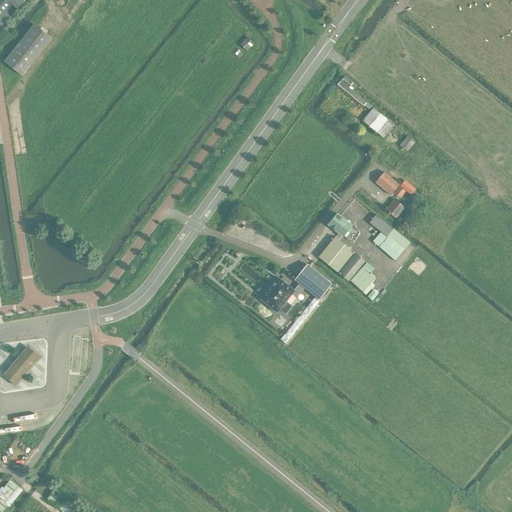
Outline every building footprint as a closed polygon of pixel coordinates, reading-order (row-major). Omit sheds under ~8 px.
[(0,0),(0,27),(24,0),(0,0)] [(34,24),(28,32),(4,62),(22,76),(52,38),(34,24)] [(247,37),(240,44),(247,51),(254,44),(247,37)] [(345,76),(340,81),(336,86),(343,91),(363,107),(364,106),(369,110),(371,106),(367,102),(352,90),(353,89),(356,85),(345,76)] [(387,120),(373,108),(362,120),(376,132),(383,138),(394,125),(387,120)] [(401,146),(407,151),(415,142),(409,136),(401,146)] [(391,195),(400,185),(385,172),(376,182),(391,195)] [(400,186),(410,195),(415,189),(405,180),(400,186)] [(399,198),(405,192),(400,187),(394,193),(399,198)] [(395,200),(387,210),(396,218),(405,208),(395,200)] [(337,214),(329,225),(343,237),(352,226),(337,214)] [(396,261),(411,243),(376,215),(369,223),(380,232),(372,242),(396,261)] [(337,273),(354,253),(336,237),(319,257),(337,273)] [(365,262),(355,254),(339,274),(348,282),(365,262)] [(367,263),(351,281),(359,288),(363,292),(366,295),(372,288),(368,285),(374,278),(369,273),(373,269),(367,263)] [(319,300),(332,284),(307,265),(295,281),(299,284),(304,288),(319,300)] [(286,302),(292,294),(296,297),(304,288),(299,284),(294,290),(278,278),(261,299),(277,313),(280,309),(285,313),(291,306),(286,302)] [(292,328),(283,338),(286,341),(295,331),(292,328)] [(42,358),(28,346),(4,374),(17,386),(42,358)] [(9,506),(22,490),(10,480),(0,492),(0,511),(2,511),(8,506),(9,506)] [(54,503),(60,498),(56,492),(50,497),(54,503)] [(85,511),(67,496),(59,506),(66,511),(85,511)]
